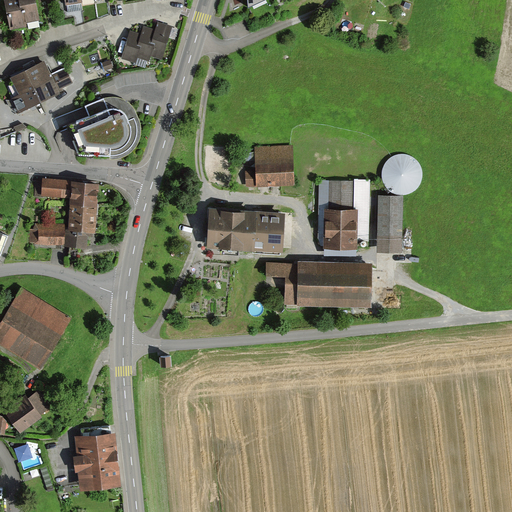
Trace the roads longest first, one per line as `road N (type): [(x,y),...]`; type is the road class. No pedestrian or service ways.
road 1 (unclassified): [(123,343),(511,314)]
road 2 (residential): [(0,70),(139,16),(178,12)]
road 3 (secondary): [(123,343),(136,511)]
road 4 (residential): [(0,166),(151,186)]
road 5 (secondary): [(195,41),(151,186)]
road 6 (residential): [(195,41),(233,46),(331,0)]
road 7 (residential): [(0,271),(65,274),(126,296)]
